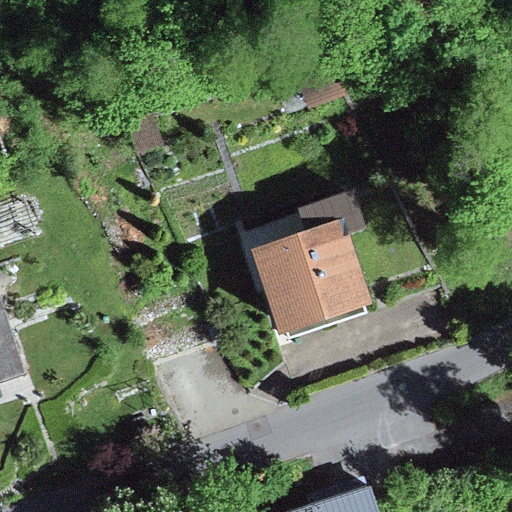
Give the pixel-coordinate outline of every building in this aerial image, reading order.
[(294,61),(311,105),(349,90),(332,46),(294,61)] [(155,111),(128,121),(138,150),(165,141),(155,111)] [(305,213),(248,233),(278,317),(370,284),(345,215),(365,208),(354,177),(300,196),(305,213)] [(0,287),(0,376),(26,369),(0,287)] [(383,511),(372,476),(261,511),(383,511)] [(225,511),(222,500),(182,511),(225,511)]
